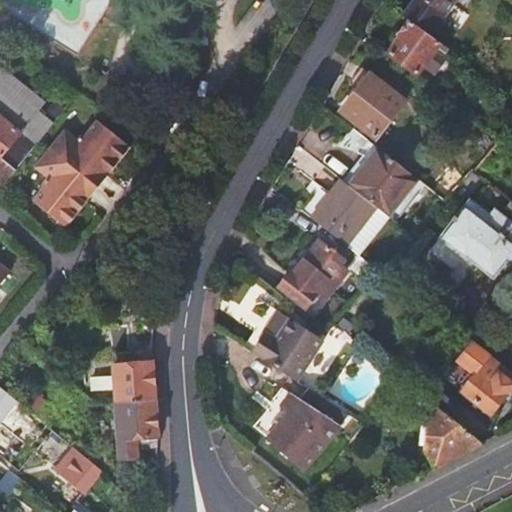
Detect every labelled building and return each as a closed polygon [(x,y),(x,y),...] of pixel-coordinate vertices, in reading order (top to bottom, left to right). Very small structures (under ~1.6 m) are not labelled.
[(421,0),(451,21),(456,13),(451,9),(457,0),(421,0)] [(442,44),(412,22),(401,36),(403,39),(390,56),(418,76),(429,62),(437,68),(446,56),(438,49),(442,44)] [(0,192),(26,160),(10,148),(23,132),(30,134),(41,142),(54,125),(39,114),(45,105),(0,67),(0,192)] [(343,113),(378,140),(406,103),(372,76),(343,113)] [(97,135),(103,127),(98,123),(88,137),(97,135)] [(79,142),(116,167),(131,150),(103,127),(97,135),(88,137),(82,138),(79,142)] [(10,148),(26,160),(41,142),(30,134),(23,132),(10,148)] [(66,229),(89,201),(84,197),(102,174),(108,178),(116,167),(79,142),(66,132),(35,169),(48,181),(42,187),(44,191),(45,199),(39,207),(66,229)] [(378,209),(397,224),(427,186),(360,133),(346,149),(359,154),(372,163),(352,189),(378,209)] [(84,197),(89,201),(108,178),(102,174),(84,197)] [(352,189),(344,183),(313,221),(346,248),(378,209),(352,189)] [(45,199),(44,191),(34,202),(39,207),(45,199)] [(452,220),(454,222),(443,237),(441,236),(430,251),(455,270),(466,256),(468,258),(469,256),(496,277),(509,260),(511,262),(511,224),(495,211),(491,217),(471,201),(458,217),(456,216),(452,220)] [(345,257),(337,265),(354,279),(361,270),(345,257)] [(0,289),(13,274),(0,263),(0,289)] [(294,274),(283,287),(308,308),(319,295),(315,291),(321,283),(303,268),(297,276),(294,274)] [(350,294),(332,279),(321,292),(339,307),(350,294)] [(254,354),(298,382),(322,345),(305,333),(306,332),(279,314),(266,335),(254,354)] [(460,335),(456,339),(472,352),(475,347),(460,335)] [(472,352),(456,339),(450,347),(465,359),(472,352)] [(118,403),(157,401),(154,357),(132,359),(132,351),(115,352),(116,376),(117,389),(118,403)] [(511,388),(511,376),(490,359),(463,394),(491,417),(511,388)] [(97,390),(117,389),(116,376),(96,377),(97,390)] [(20,403),(0,386),(0,423),(1,425),(20,403)] [(351,417),(310,390),(302,400),(293,393),(283,405),(291,412),(268,437),(307,469),(351,417)] [(414,422),(429,402),(418,393),(403,412),(414,422)] [(138,445),(159,444),(159,436),(157,401),(118,403),(121,458),(138,457),(138,445)] [(427,451),(436,469),(482,445),(440,411),(429,425),(427,451)] [(56,434),(53,431),(38,450),(41,453),(56,434)] [(104,474),(86,459),(68,481),(85,496),(104,474)]
